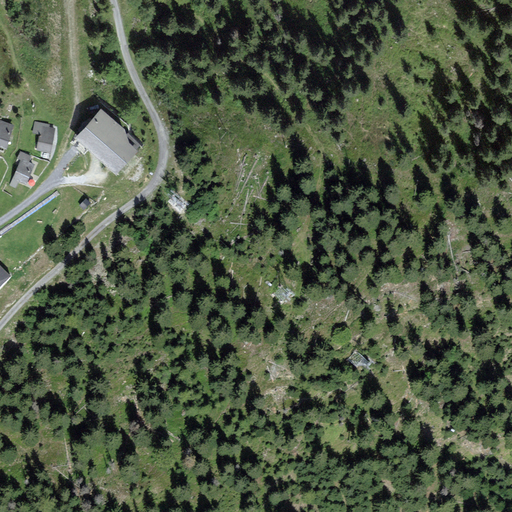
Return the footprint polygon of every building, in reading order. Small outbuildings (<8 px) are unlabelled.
[(140,145),(102,112),(80,138),(86,143),(118,170),(140,145)] [(13,125),(1,121),(0,123),(0,145),(6,147),(13,125)] [(48,125),(37,123),(35,130),(43,132),(40,147),(49,149),(53,129),(47,128),(48,125)] [(31,156),(22,152),(19,158),(22,160),(10,184),(16,187),(20,179),(26,182),(34,165),(28,162),(31,156)] [(0,285),(10,275),(0,265),(0,285)]
